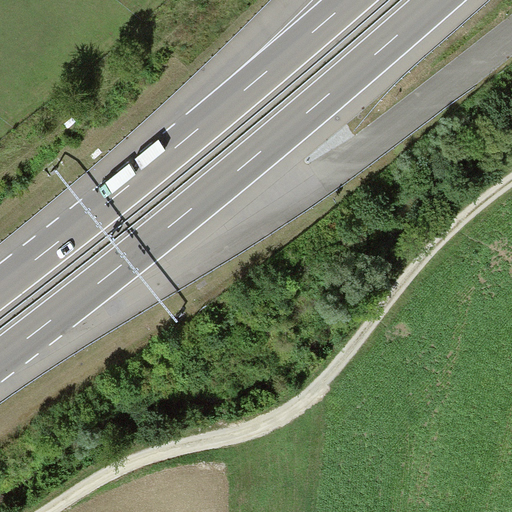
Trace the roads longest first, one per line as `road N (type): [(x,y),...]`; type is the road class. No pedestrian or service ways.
road 1 (track): [(511,175),(427,249),(312,396),(262,428),(138,458),(41,511)]
road 2 (motorway): [(0,361),(430,0)]
road 3 (motorway): [(344,0),(0,288)]
